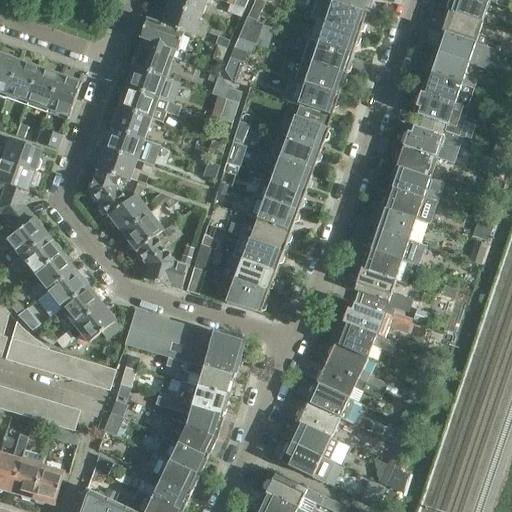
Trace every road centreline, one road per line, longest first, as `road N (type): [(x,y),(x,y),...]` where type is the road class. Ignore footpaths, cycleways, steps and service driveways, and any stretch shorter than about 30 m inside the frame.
road 1 (residential): [(294,340),(123,285),(61,204),(112,64)]
road 2 (residential): [(294,340),(412,0)]
road 3 (residential): [(215,511),(294,340)]
